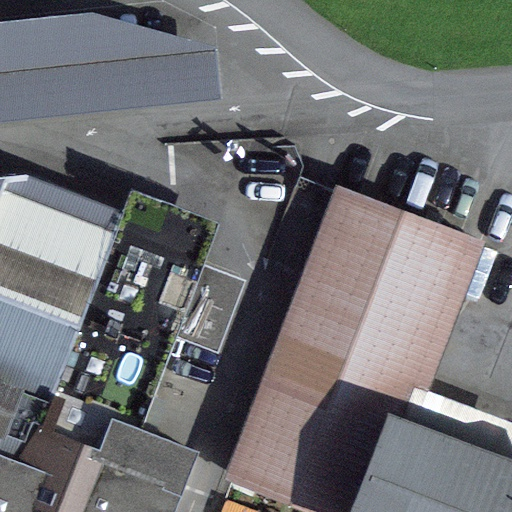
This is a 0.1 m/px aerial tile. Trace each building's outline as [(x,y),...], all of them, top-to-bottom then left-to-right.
[(94,6),(0,16),(0,114),(222,90),(217,46),(94,6)] [(0,360),(53,380),(123,201),(28,165),(0,166),(0,360)] [(113,406),(143,416),(177,330),(218,346),(245,272),(207,256),(223,215),(130,180),(123,201),(53,380),(0,360),(0,441),(38,454),(49,420),(103,437),(113,406)] [(240,470),(355,511),(366,511),(414,382),(467,238),(342,192),(240,470)] [(366,511),(511,511),(511,418),(414,382),(366,511)] [(170,511),(199,436),(143,416),(113,406),(103,437),(49,420),(38,454),(0,441),(0,511),(170,511)]
